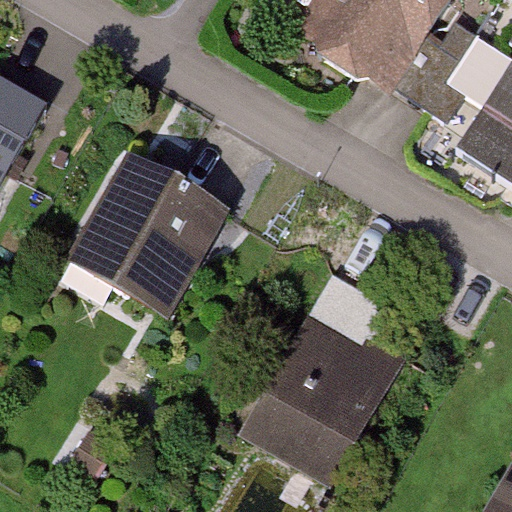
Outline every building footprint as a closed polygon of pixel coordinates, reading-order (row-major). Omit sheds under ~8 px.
[(310,58),(397,111),(464,0),(290,0),(330,24),(310,58)] [(511,76),(458,158),(511,193),(511,76)] [(0,86),(0,241),(67,125),(0,86)] [(126,168),(58,281),(171,347),(238,234),(126,168)] [(347,294),(250,449),(328,497),(405,375),(376,356),(396,324),(347,294)] [(511,511),(511,493),(501,511),(511,511)]
